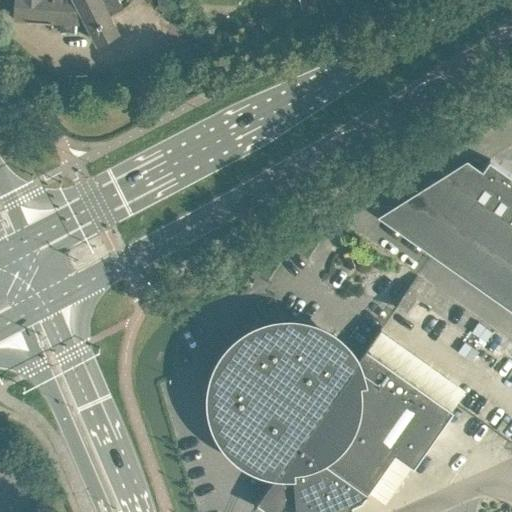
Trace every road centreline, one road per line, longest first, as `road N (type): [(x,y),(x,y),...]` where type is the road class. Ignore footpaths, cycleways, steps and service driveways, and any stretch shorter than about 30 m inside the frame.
road 1 (secondary): [(51,298),(293,163),(511,27)]
road 2 (secondary): [(485,0),(27,237)]
road 3 (secondary): [(135,511),(51,298)]
road 4 (secondary): [(20,314),(105,511)]
